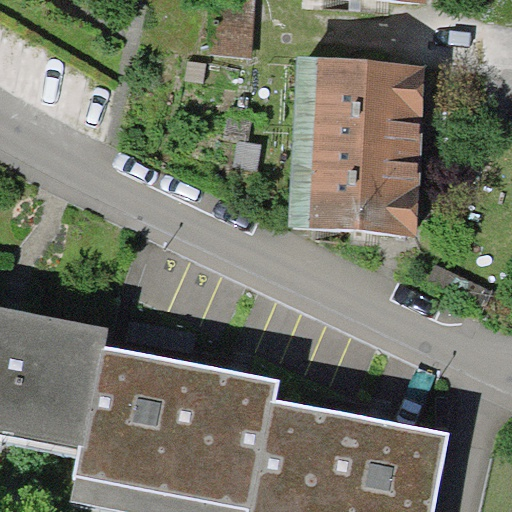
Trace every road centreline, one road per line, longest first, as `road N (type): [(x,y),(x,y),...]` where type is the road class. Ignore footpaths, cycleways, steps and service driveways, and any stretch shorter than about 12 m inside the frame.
road 1 (residential): [(0,125),(35,150),(511,346)]
road 2 (unknown): [(511,66),(278,32)]
